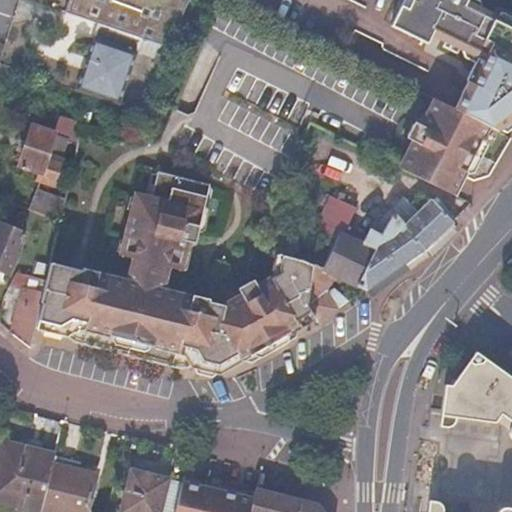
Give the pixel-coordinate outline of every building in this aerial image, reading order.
[(187,0),(68,0),(64,10),(169,42),(187,0)] [(400,29),(405,18),(503,68),(504,65),(511,69),(511,39),(434,0),(416,0),(411,11),(405,8),(395,27),(400,29)] [(511,23),(488,11),(484,4),(475,0),(434,0),(511,39),(511,23)] [(458,54),(469,60),(454,92),(496,112),(503,116),(511,109),(511,69),(504,65),(503,68),(405,18),(400,29),(431,45),(435,38),(455,48),(458,54)] [(140,37),(97,24),(74,89),(116,104),(140,37)] [(454,92),(448,105),(489,125),(496,112),(454,92)] [(405,137),(410,139),(436,152),(434,156),(462,169),(468,157),(475,161),(487,158),(500,136),(487,130),(446,109),(429,100),(417,124),(412,122),(405,124),(403,130),(405,137)] [(448,105),(446,109),(487,130),(489,125),(448,105)] [(79,119),(58,113),(52,131),(74,138),(79,119)] [(52,131),(28,123),(16,163),(36,170),(34,176),(52,181),(60,157),(45,152),(52,131)] [(475,161),(468,157),(462,169),(460,174),(470,179),(485,174),(502,137),(500,136),(487,158),(475,161)] [(410,139),(396,167),(451,193),(460,174),(462,169),(434,156),(436,152),(410,139)] [(150,200),(136,195),(118,254),(130,257),(123,282),(91,272),(92,269),(90,263),(81,261),(75,263),(74,267),(48,259),(44,278),(41,291),(35,318),(34,324),(58,331),(62,330),(65,320),(188,357),(186,366),(213,372),(235,359),(293,330),(307,322),(296,308),(306,301),(322,266),(317,264),(299,256),(279,252),(283,275),(256,290),(253,286),(246,283),(240,286),(238,294),(240,299),(222,310),(205,304),(205,302),(203,296),(195,294),(189,297),(188,300),(159,292),(165,269),(178,273),(184,255),(173,252),(176,241),(192,245),(200,242),(201,236),(198,228),(211,188),(159,172),(150,200)] [(61,197),(34,187),(27,206),(42,213),(57,219),(61,197)] [(309,236),(315,238),(309,251),(320,256),(317,264),(322,266),(336,272),(370,287),(420,254),(455,217),(441,202),(437,206),(430,199),(417,211),(401,196),(369,227),(365,226),(360,239),(338,230),(350,203),(339,198),(341,193),(336,191),(334,196),(328,193),(309,236)] [(57,219),(42,213),(38,222),(54,229),(57,219)] [(25,232),(0,221),(0,268),(9,272),(25,232)] [(306,301),(296,308),(307,322),(311,327),(348,302),(330,285),(332,279),(336,272),(322,266),(306,301)] [(17,272),(8,286),(21,290),(10,332),(29,347),(34,324),(35,318),(34,318),(37,300),(35,300),(37,290),(41,291),(44,278),(17,272)] [(62,330),(71,338),(176,369),(186,366),(188,357),(65,320),(62,330)] [(288,341),(293,330),(235,359),(247,363),(269,353),(288,341)] [(511,375),(478,350),(456,382),(448,381),(444,412),(497,421),(503,412),(511,417),(511,375)] [(55,457),(5,444),(0,461),(0,500),(41,511),(55,457)] [(80,464),(55,457),(41,511),(45,511),(107,511),(115,481),(79,471),(80,464)] [(174,511),(181,483),(130,470),(119,511),(174,511)] [(203,488),(182,483),(181,483),(174,511),(247,511),(253,491),(205,479),(203,488)] [(321,511),(316,504),(253,489),(253,491),(247,511),(321,511)]
